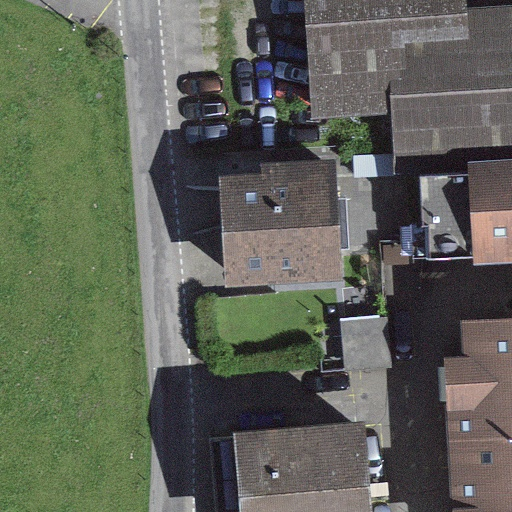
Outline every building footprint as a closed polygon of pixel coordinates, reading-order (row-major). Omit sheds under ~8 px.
[(451,145),(511,140),(511,27),(476,30),(474,0),(325,0),(333,110),(416,105),(419,147),(451,145)] [(511,287),(511,140),(451,145),(458,243),(459,266),(504,263),(505,288),(511,287)] [(223,167),(232,271),(333,263),(331,232),(325,159),(223,167)] [(511,511),(511,322),(475,324),(478,379),(448,379),(431,406),(431,440),(458,461),(458,511),(511,511)] [(394,338),(345,339),(346,384),(395,383),(394,338)] [(380,511),(373,426),(252,435),(258,511),(380,511)]
